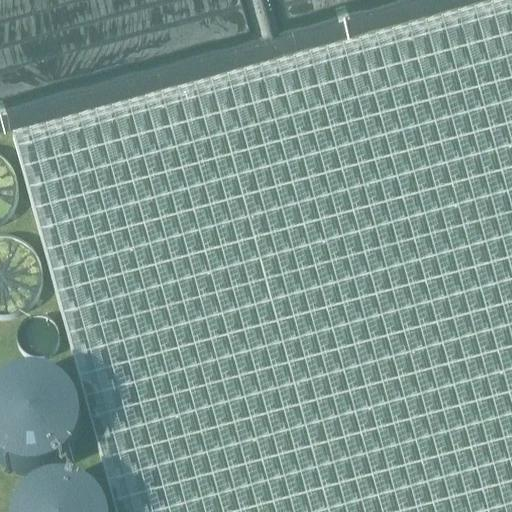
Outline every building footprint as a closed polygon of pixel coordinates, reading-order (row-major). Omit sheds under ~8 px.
[(511,511),(511,6),(13,143),(113,511),(511,511)] [(18,197),(18,193),(18,189),(17,185),(16,182),(15,178),(13,174),(11,171),(9,168),(6,165),(3,162),(0,159),(0,227),(3,225),(6,222),(9,219),(11,216),(13,213),(15,209),(16,205),(17,201),(18,197)] [(41,285),(42,281),(41,277),(41,273),(40,269),(39,265),(37,262),(35,258),(32,255),(30,252),(27,249),(24,247),(20,245),(17,243),(13,242),(9,241),(5,240),(1,240),(0,240),(0,321),(1,322),(5,321),(9,321),(13,320),(17,319),(20,317),(24,315),(27,312),(30,310),(32,307),(35,304),(37,300),(39,296),(40,293),(41,289),(41,285)] [(42,322),(34,322),(27,324),(22,329),(18,335),(17,341),(17,348),(20,355),(25,360),(31,363),(38,364),(46,362),(52,358),(57,352),(59,344),(58,337),(54,330),(49,325),(42,322)] [(81,433),(81,428),(81,423),(80,419),(79,414),(78,409),(75,405),(73,401),(70,397),(67,393),(63,390),(59,387),(55,385),(51,383),(46,381),(42,380),(37,379),(32,379),(27,379),(22,380),(18,381),(13,383),(9,385),(4,387),(1,390),(0,390),(0,465),(1,466),(4,469),(9,472),(13,474),(18,475),(22,477),(27,477),(32,478),(37,477),(42,477),(46,475),(51,474),(55,472),(59,469),(63,466),(67,463),(70,459),(73,456),(75,451),(78,447),(79,443),(80,438),(81,433)] [(104,511),(102,508),(99,504),(96,500),(92,497),(88,494),(84,491),(80,489),(75,488),(70,487),(66,486),(61,486),(56,486),(51,487),(46,488),(42,489),(38,491),(33,494),(29,497),(26,500),(23,504),(20,508),(17,511),(104,511)]
